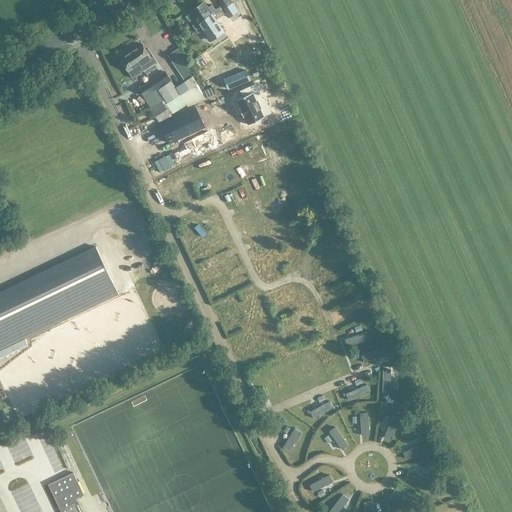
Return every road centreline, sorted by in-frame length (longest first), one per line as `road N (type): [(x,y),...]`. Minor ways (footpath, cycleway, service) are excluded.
road 1 (unclassified): [(308,511),(73,31)]
road 2 (unknown): [(0,273),(71,238),(110,229),(123,238),(139,275)]
